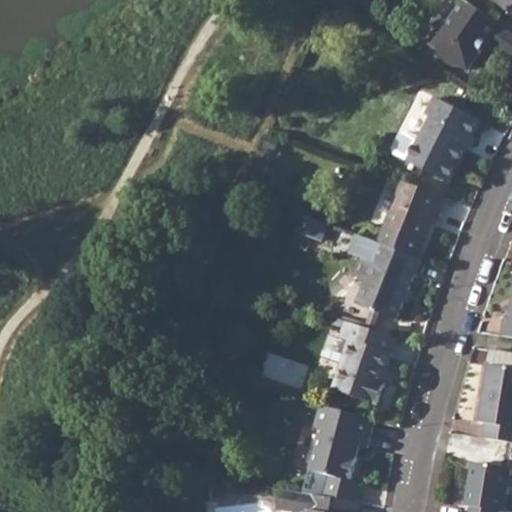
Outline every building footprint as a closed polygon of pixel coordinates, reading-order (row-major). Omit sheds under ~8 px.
[(511,0),(498,0),(511,11),(511,0)] [(507,31),(466,2),(451,23),(447,21),(431,43),(441,50),(442,55),(446,60),(451,63),(455,65),(464,66),(469,70),(482,51),(478,48),(483,41),(485,43),(489,42),(505,34),(507,31)] [(426,114),(430,118),(420,139),(405,132),(400,133),(393,148),(395,154),(409,161),(408,162),(447,183),(471,138),(474,139),(482,123),(435,99),(426,114)] [(400,182),(377,245),(415,260),(432,214),(437,216),(444,199),(400,182)] [(415,260),(377,245),(370,263),(359,258),(352,278),(363,282),(355,306),(396,321),(402,307),(399,301),(401,294),(407,291),(411,279),(414,279),(420,261),(415,260)] [(502,317),(499,337),(511,338),(511,298),(508,318),(502,317)] [(345,323),(342,332),(339,340),(348,343),(334,391),(379,405),(385,386),(381,384),(394,340),(345,323)] [(485,423),(481,439),(511,443),(511,368),(486,365),(477,422),(485,423)] [(373,421),(320,407),(315,428),(321,430),(311,471),(329,476),(324,497),(356,503),(360,483),(350,481),(356,459),(353,457),(357,445),(365,447),(373,421)] [(468,505),(467,511),(497,511),(498,511),(503,511),(509,469),(471,462),(464,504),(468,505)] [(324,497),(279,489),(276,509),(299,511),(356,511),(358,503),(356,503),(324,497)]
